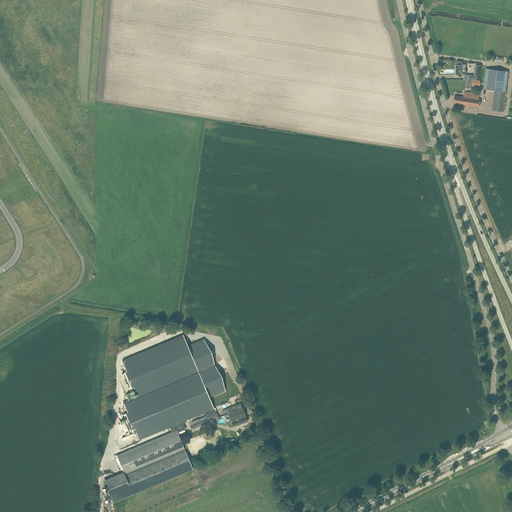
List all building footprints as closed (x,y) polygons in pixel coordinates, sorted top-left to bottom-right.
[(481,65),(475,64),(474,75),(470,74),(469,79),(473,79),(479,80),(481,66),(481,65)] [(456,65),(456,74),(466,74),(466,68),(462,68),(462,65),(461,65),(456,65)] [(492,111),(503,112),(508,71),(486,68),(483,89),(494,90),(492,111)] [(479,107),(480,100),(478,99),(479,94),(469,92),(469,94),(464,93),(463,97),(454,96),(453,103),(479,107)] [(170,427),(172,432),(177,430),(174,425),(214,408),(209,397),(224,391),(202,339),(188,346),(183,335),(122,360),(127,371),(122,373),(129,390),(134,388),(137,396),(129,399),(123,402),(127,412),(123,414),(130,433),(135,431),(139,440),(170,427)] [(236,405),(226,409),(227,411),(228,413),(233,427),(243,423),(247,421),(245,415),(244,416),(243,412),(244,412),(240,403),(236,405)] [(206,416),(189,423),(190,426),(191,429),(192,430),(210,422),(209,420),(218,417),(215,411),(216,411),(215,409),(205,413),(206,416)] [(124,472),(102,481),(112,503),(121,499),(193,469),(177,430),(172,432),(117,455),(124,472)]
